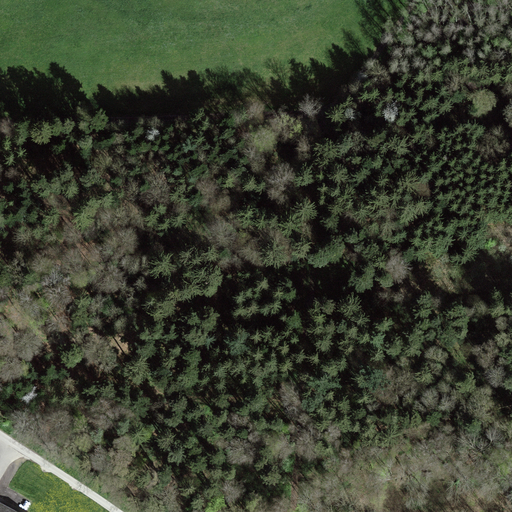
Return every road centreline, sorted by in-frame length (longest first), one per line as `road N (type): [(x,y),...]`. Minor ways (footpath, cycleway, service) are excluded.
road 1 (track): [(323,110),(295,511)]
road 2 (unclassified): [(116,511),(0,434)]
